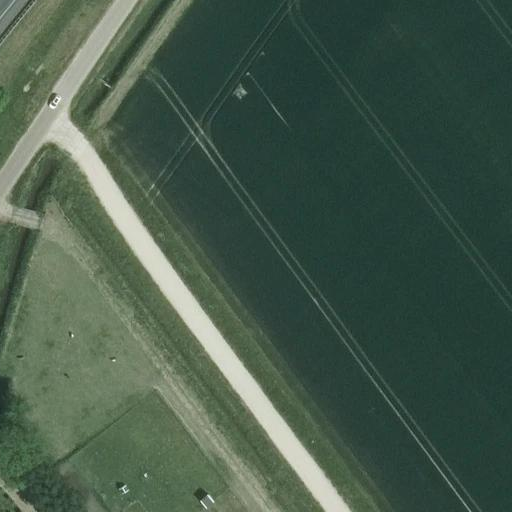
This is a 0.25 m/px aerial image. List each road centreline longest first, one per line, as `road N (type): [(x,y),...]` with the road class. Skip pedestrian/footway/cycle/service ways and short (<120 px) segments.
road 1 (track): [(45,123),(85,152),(113,207),(335,511)]
road 2 (unclassified): [(0,190),(134,0)]
